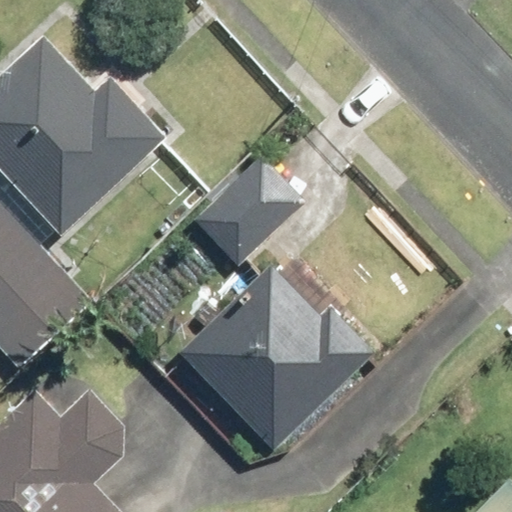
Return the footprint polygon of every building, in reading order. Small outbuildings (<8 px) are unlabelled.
[(54,21),(0,69),(0,165),(65,236),(167,144),(54,21)] [(195,228),(237,269),(307,197),(265,157),(195,228)] [(0,205),(0,341),(23,366),(91,301),(0,205)] [(180,354),(270,442),(365,347),(275,259),(180,354)] [(37,394),(0,429),(0,511),(125,511),(95,480),(138,439),(88,386),(57,415),(37,394)] [(511,511),(511,485),(509,482),(480,511),(511,511)]
